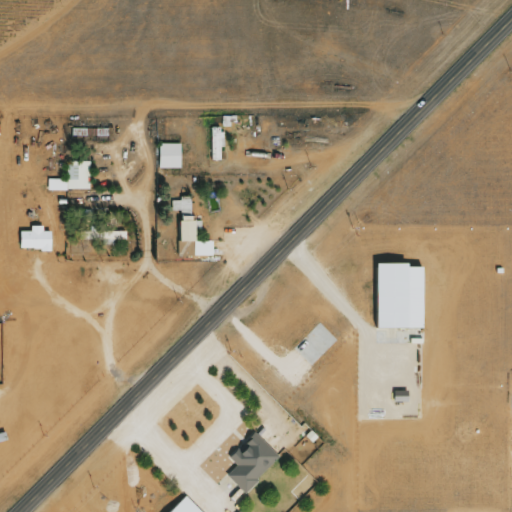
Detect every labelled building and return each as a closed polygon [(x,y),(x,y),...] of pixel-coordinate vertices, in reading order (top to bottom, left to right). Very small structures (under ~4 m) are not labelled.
[(154,172),(178,171),(177,145),(153,145),(154,172)] [(62,192),(86,192),(87,163),(62,162),(62,184),(62,192)] [(174,260),(196,259),(196,254),(195,215),(189,215),(188,205),(188,200),(162,201),(162,218),(172,218),(174,260)] [(43,225),(31,224),(31,230),(21,230),(21,248),(51,249),(52,230),(43,230),(43,225)] [(79,231),(79,241),(114,240),(114,239),(126,239),(126,229),(79,231)] [(376,329),(408,330),(408,265),(376,264),(376,329)] [(309,367),(338,338),(319,320),(291,349),(294,353),(309,367)] [(389,393),(389,406),(406,406),(406,393),(389,393)] [(241,497),(277,460),(250,434),(240,445),(226,459),(233,466),(222,477),(230,486),(241,497)] [(196,511),(182,498),(168,511),(196,511)]
